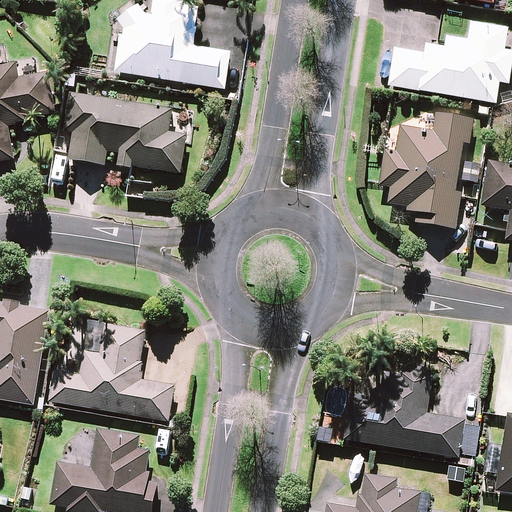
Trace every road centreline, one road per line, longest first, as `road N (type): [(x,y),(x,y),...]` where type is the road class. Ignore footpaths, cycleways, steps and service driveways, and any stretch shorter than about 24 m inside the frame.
road 1 (tertiary): [(344,0),(312,214)]
road 2 (residential): [(0,231),(213,258)]
road 3 (tertiary): [(258,207),(293,0)]
road 4 (tertiary): [(214,511),(243,321)]
road 5 (tertiary): [(291,330),(262,511)]
road 6 (residential): [(511,309),(337,280)]
